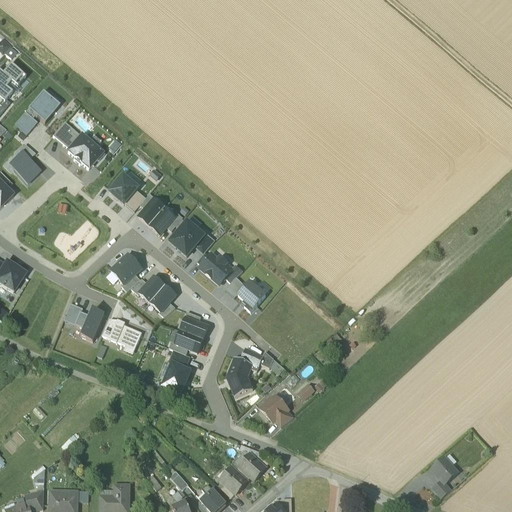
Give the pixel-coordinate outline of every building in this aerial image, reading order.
[(2,47),(0,49),(0,60),(3,63),(10,55),(2,47)] [(0,116),(3,119),(8,113),(5,110),(11,103),(4,97),(9,92),(13,95),(22,85),(9,74),(1,83),(0,82),(0,116)] [(43,134),(58,117),(41,103),(26,120),(33,126),(43,134)] [(31,129),(33,126),(26,120),(24,123),(31,129)] [(31,129),(24,123),(13,136),(25,146),(35,133),(31,129)] [(51,146),(68,160),(79,147),(62,133),(51,146)] [(86,152),(79,147),(68,160),(67,163),(73,168),(71,170),(78,175),(79,174),(86,180),(95,170),(96,171),(103,164),(101,162),(94,157),(99,151),(91,145),(87,151),(86,152)] [(20,163),(27,171),(34,164),(23,155),(17,161),(20,163)] [(8,174),(26,193),(38,183),(27,171),(20,163),(8,174)] [(0,195),(5,200),(10,194),(0,183),(0,195)] [(125,215),(125,214),(137,201),(139,199),(124,186),(110,202),(125,215)] [(0,215),(5,211),(6,212),(11,207),(5,200),(0,195),(0,215)] [(141,216),(147,209),(137,201),(125,214),(135,223),(141,216)] [(146,221),(155,210),(156,209),(151,205),(147,209),(141,216),(146,221)] [(150,237),(165,219),(155,210),(146,221),(140,228),(150,237)] [(165,219),(150,237),(161,246),(167,239),(176,229),(165,219)] [(179,225),(176,229),(167,239),(172,243),(184,229),(179,225)] [(188,233),(171,253),(187,267),(195,258),(205,247),(188,233)] [(205,247),(195,258),(204,266),(216,252),(207,244),(205,247)] [(198,274),(202,277),(210,268),(205,265),(198,274)] [(234,280),(232,278),(221,269),(219,271),(212,266),(210,268),(202,277),(200,280),(204,283),(203,284),(212,291),(213,291),(220,297),(226,290),(234,280)] [(142,280),(130,267),(112,282),(125,296),(136,286),(142,280)] [(4,273),(3,274),(0,279),(0,295),(11,303),(23,284),(4,273)] [(234,280),(226,290),(232,295),(237,288),(243,281),(236,274),(232,278),(234,280)] [(141,292),(136,286),(125,296),(123,298),(128,304),(132,301),(141,292)] [(151,314),(166,297),(155,288),(149,296),(140,306),(151,314)] [(238,306),(247,296),(237,288),(232,295),(226,301),(236,309),(238,306)] [(247,296),(238,306),(243,310),(242,312),(246,315),(244,317),(251,323),(266,305),(257,297),(259,294),(253,289),(247,296)] [(143,290),(141,292),(132,301),(139,307),(140,306),(149,296),(143,290)] [(166,297),(151,314),(162,324),(170,314),(176,306),(166,297)] [(176,319),(170,314),(162,324),(160,325),(165,329),(176,319)] [(83,319),(72,315),(65,332),(76,336),(81,323),(83,319)] [(91,327),(86,340),(82,349),(94,354),(105,325),(94,321),(91,327)] [(81,323),(76,336),(86,340),(91,327),(81,323)] [(187,330),(199,335),(202,329),(188,323),(185,329),(187,330)] [(199,335),(187,330),(182,343),(203,351),(208,338),(199,335)] [(117,354),(118,353),(124,337),(126,334),(118,331),(110,331),(103,347),(110,349),(109,350),(117,354)] [(142,344),(124,337),(118,353),(126,356),(125,360),(133,364),(142,344)] [(203,351),(182,343),(176,356),(189,361),(198,364),(203,351)] [(174,362),(187,366),(189,361),(176,356),(172,354),(170,360),(174,362)] [(264,367),(246,359),(241,371),(259,378),(261,375),(264,367)] [(264,367),(261,375),(270,379),(274,369),(266,361),(264,367)] [(187,366),(174,362),(169,374),(173,375),(186,381),(191,368),(187,366)] [(241,371),(235,369),(227,389),(236,408),(254,401),(248,389),(252,380),(258,383),(259,378),(241,371)] [(186,381),(173,375),(164,398),(182,405),(191,382),(186,381)] [(323,400),(328,392),(321,388),(317,396),(323,400)] [(309,395),(298,404),(304,410),(314,400),(309,395)] [(289,419),(276,406),(273,409),(270,409),(268,411),(268,414),(261,420),(273,434),(276,432),(287,421),(289,419)] [(287,421),(276,432),(282,438),(294,428),(287,421)] [(63,458),(67,462),(78,449),(75,446),(63,458)] [(250,465),(240,477),(252,487),(255,491),(266,479),(265,478),(255,470),(250,465)] [(269,474),(259,465),(255,470),(265,478),(269,474)] [(457,480),(444,466),(431,478),(442,489),(445,492),(457,480)] [(252,487),(240,477),(238,479),(250,490),(252,487)] [(235,482),(232,479),(221,490),(227,495),(236,503),(237,504),(247,492),(235,482)] [(250,490),(238,479),(235,482),(247,492),(250,490)] [(177,481),(170,487),(173,490),(180,485),(177,481)] [(189,495),(180,485),(173,490),(181,499),(183,501),(189,495)] [(162,495),(155,487),(150,491),(157,500),(162,495)] [(442,489),(433,497),(441,506),(451,498),(445,492),(442,489)] [(119,506),(102,506),(101,511),(129,511),(130,495),(119,495),(119,506)] [(223,511),(208,495),(202,500),(207,506),(202,511),(203,511),(223,511)] [(236,503),(227,495),(222,500),(232,508),(236,503)] [(183,501),(181,499),(178,501),(184,508),(187,506),(183,501)] [(44,511),(44,501),(27,506),(28,511),(44,511)] [(64,505),(50,505),(49,511),(77,511),(78,501),(64,501),(64,505)] [(88,511),(89,502),(78,501),(77,511),(88,511)] [(184,508),(178,501),(173,506),(178,511),(182,511),(186,510),(184,508)]
